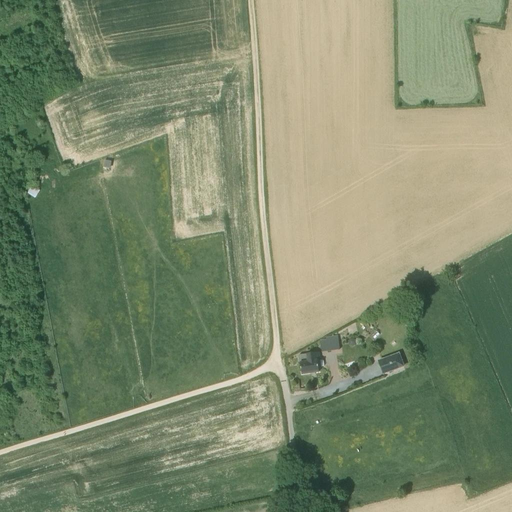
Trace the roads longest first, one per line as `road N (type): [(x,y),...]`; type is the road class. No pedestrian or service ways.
road 1 (track): [(0,454),(279,364),(249,0)]
road 2 (unclassified): [(308,511),(279,364)]
